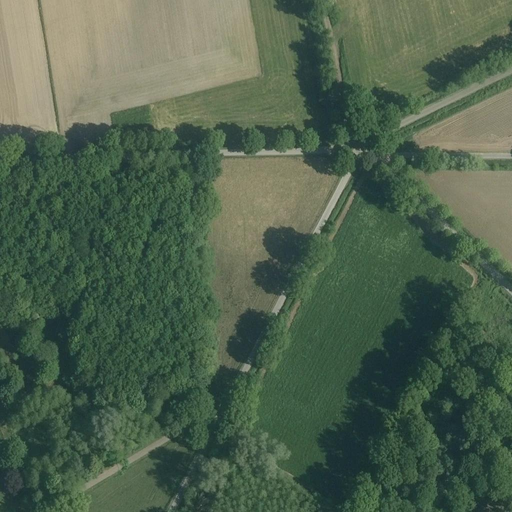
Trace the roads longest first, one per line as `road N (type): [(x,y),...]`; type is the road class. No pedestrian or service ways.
road 1 (unclassified): [(172,511),(359,151)]
road 2 (unclassified): [(359,151),(0,168)]
road 3 (track): [(511,292),(359,151)]
road 4 (unclassified): [(359,151),(511,70)]
road 5 (track): [(322,0),(359,151)]
road 6 (unclassified): [(511,153),(359,151)]
